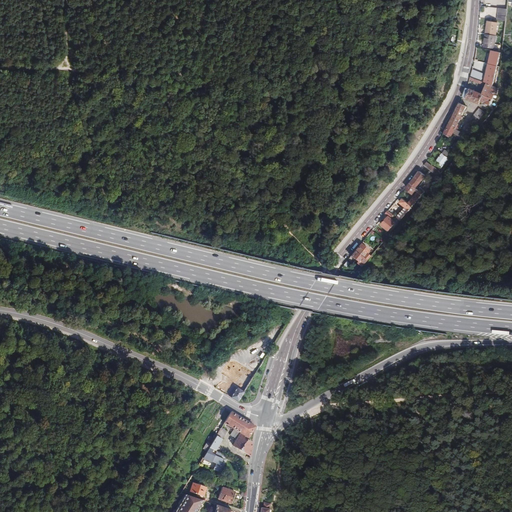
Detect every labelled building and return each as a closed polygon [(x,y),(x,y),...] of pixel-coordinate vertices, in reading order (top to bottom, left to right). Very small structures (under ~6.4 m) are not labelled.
[(503,21),(505,8),(497,7),(496,7),(495,20),(503,21)] [(487,22),(485,34),(495,36),(497,24),(487,22)] [(495,36),(485,34),(483,46),(493,48),(496,36),(495,36)] [(500,52),(491,50),(484,75),(483,82),(492,85),(500,52)] [(471,70),(469,76),(483,82),(484,75),(471,70)] [(483,82),(469,76),(469,78),(485,85),(482,93),(465,87),(461,97),(479,103),(479,100),(491,104),(496,87),(492,85),(483,82)] [(453,115),(447,125),(454,129),(456,130),(458,125),(456,124),(465,106),(458,103),(453,115)] [(481,106),(467,122),(472,127),(486,110),(481,106)] [(454,129),(447,125),(443,132),(449,137),(452,132),(454,129)] [(462,134),(456,130),(454,129),(452,132),(460,137),(462,134)] [(444,149),(441,153),(447,158),(450,160),(452,158),(449,155),(450,154),(444,149)] [(447,158),(441,153),(435,161),(435,162),(441,166),(447,158)] [(422,165),(437,176),(440,173),(424,162),(422,165)] [(413,178),(419,182),(424,175),(418,170),(413,178)] [(420,183),(419,182),(413,178),(404,188),(411,194),(420,183)] [(408,203),(411,206),(427,188),(423,185),(408,203)] [(396,217),(399,220),(411,206),(408,203),(401,198),(398,202),(404,207),(396,217)] [(393,215),(387,210),(384,214),(387,216),(380,224),(388,230),(395,222),(390,219),(393,215)] [(362,240),(353,251),(365,260),(371,253),(368,250),(370,246),(362,240)] [(365,260),(353,251),(349,255),(357,262),(356,263),(360,266),(365,260)] [(230,396),(237,401),(253,376),(247,372),(237,389),(235,388),(230,396)] [(233,445),(250,456),(250,455),(252,442),(247,439),(255,427),(232,412),(224,423),(234,429),(230,435),(237,439),(233,445)] [(217,434),(208,447),(212,449),(215,450),(227,431),(221,427),(217,434)] [(205,452),(202,457),(209,461),(207,466),(215,470),(221,457),(214,454),(210,453),(212,449),(208,447),(205,452)] [(197,494),(199,495),(203,496),(206,487),(193,483),(190,492),(197,494)] [(230,490),(230,488),(225,487),(225,488),(222,488),(218,499),(231,503),(235,492),(230,490)] [(195,511),(203,500),(184,494),(173,511),(195,511)]
